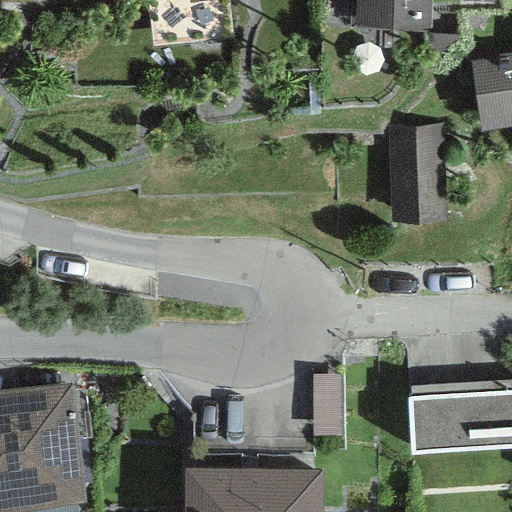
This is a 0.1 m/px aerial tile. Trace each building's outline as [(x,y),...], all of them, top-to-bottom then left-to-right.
[(352,0),(351,28),(429,31),(430,0),(352,0)] [(511,54),(498,56),(498,58),(471,62),(479,132),(511,127),(511,54)] [(443,132),(388,133),(390,224),(445,223),(443,132)] [(339,375),(310,376),(312,436),(341,435),(339,375)] [(70,384),(0,392),(0,511),(8,511),(85,503),(70,384)] [(511,451),(511,391),(407,397),(410,456),(511,451)] [(183,470),(182,511),(322,511),(323,471),(183,470)] [(424,511),(511,511),(511,486),(424,491),(424,511)]
